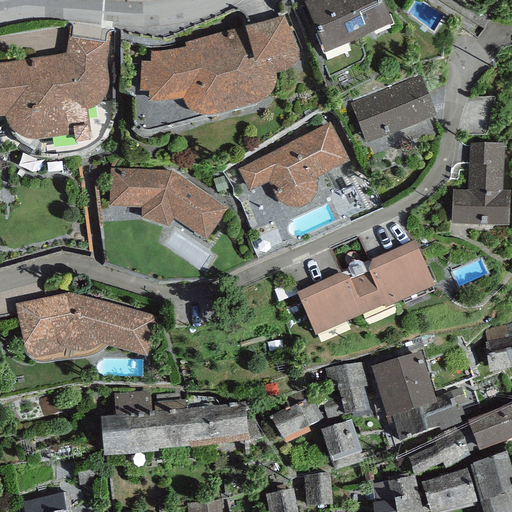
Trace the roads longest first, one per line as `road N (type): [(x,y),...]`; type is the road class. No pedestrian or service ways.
road 1 (residential): [(0,279),(51,267),(163,292),(269,274),(425,189),(439,170),(464,46)]
road 2 (residential): [(210,0),(174,12),(43,7),(0,16)]
